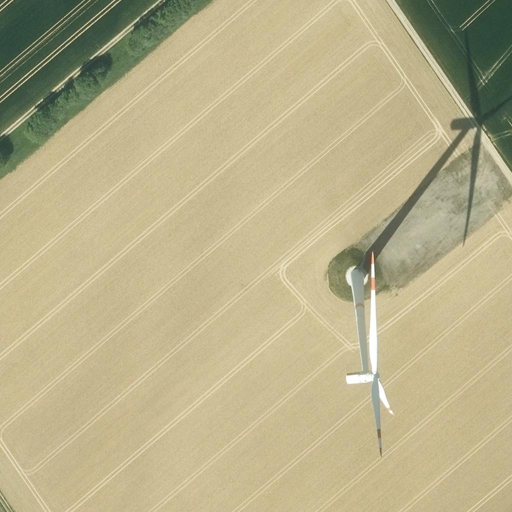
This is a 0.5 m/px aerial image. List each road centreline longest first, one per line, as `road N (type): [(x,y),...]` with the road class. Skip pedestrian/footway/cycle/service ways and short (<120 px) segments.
road 1 (track): [(389,0),(511,183)]
road 2 (track): [(0,138),(161,0)]
